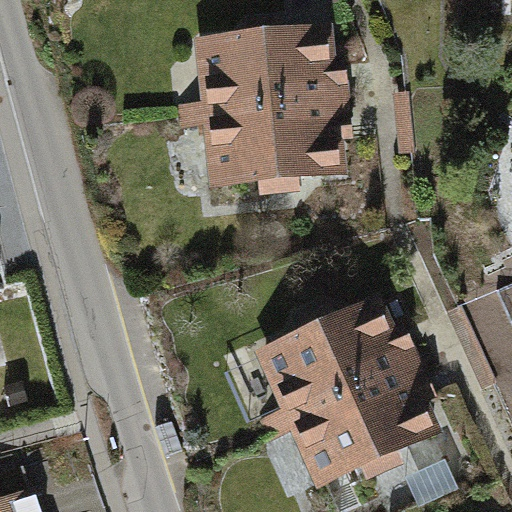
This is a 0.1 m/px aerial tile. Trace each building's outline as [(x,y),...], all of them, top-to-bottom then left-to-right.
[(246,39),(204,43),(212,114),(346,100),(345,83),(329,84),(324,32),(282,35),(281,27),(274,20),(251,22),(246,29),(246,39)] [(346,100),(212,114),(218,184),(261,180),(261,189),(270,195),(292,193),(297,185),(297,176),(339,173),(334,117),(347,117),(346,100)] [(397,352),(374,304),(337,321),(333,313),(324,309),(303,318),(300,328),(304,335),(265,353),(294,417),(417,362),(410,346),(397,352)] [(417,362),(294,417),(324,482),(361,465),(365,473),(374,477),(395,467),(398,457),(395,450),(433,433),(411,383),(424,377),(417,362)] [(0,511),(40,511),(34,494),(0,505),(0,511)]
